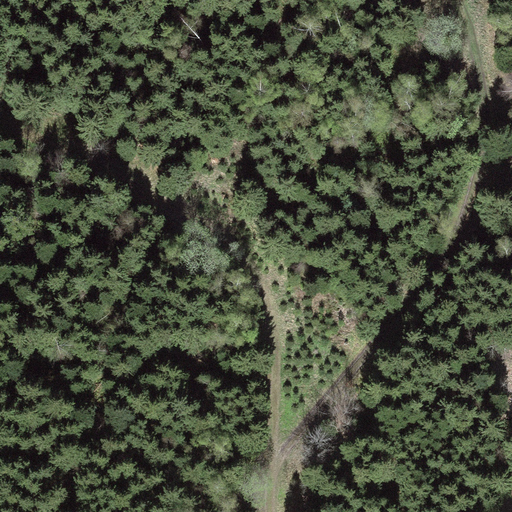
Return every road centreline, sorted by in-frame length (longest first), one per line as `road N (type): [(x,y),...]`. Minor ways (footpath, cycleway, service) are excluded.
road 1 (track): [(267,503),(466,218),(488,145),(477,62),(457,0)]
road 2 (track): [(268,511),(275,363),(262,299),(237,255),(140,190),(0,129)]
